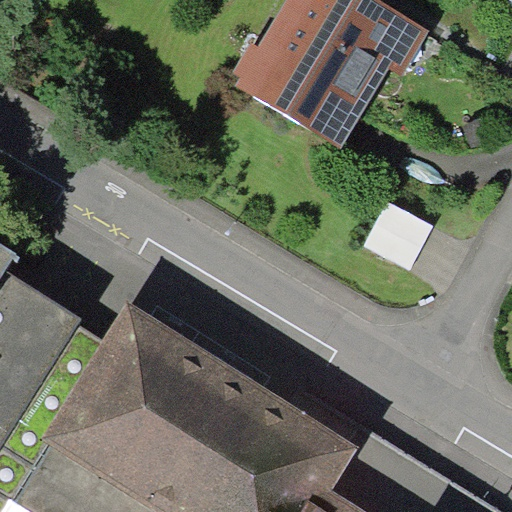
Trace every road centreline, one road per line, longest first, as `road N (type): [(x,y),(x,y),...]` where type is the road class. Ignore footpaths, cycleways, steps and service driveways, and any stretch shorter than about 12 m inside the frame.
road 1 (residential): [(423,369),(0,119)]
road 2 (residential): [(423,369),(511,202)]
